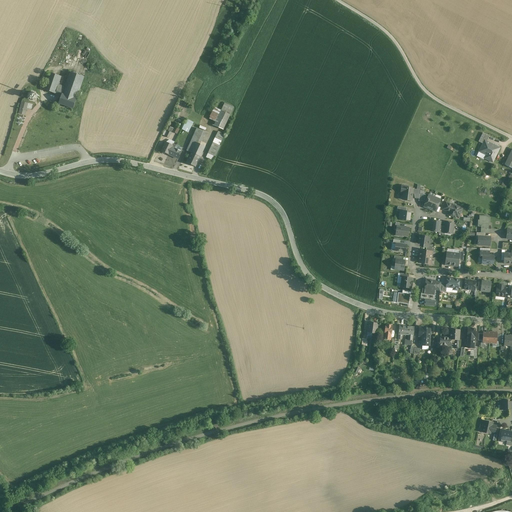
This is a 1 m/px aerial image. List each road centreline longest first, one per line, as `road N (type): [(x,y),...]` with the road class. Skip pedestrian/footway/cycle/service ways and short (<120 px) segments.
road 1 (unclassified): [(416,316),(362,305),(316,282),(267,197),(115,160),(35,175),(0,171)]
road 2 (track): [(481,122),(429,94),(392,36),(337,0)]
road 3 (track): [(33,112),(90,0)]
